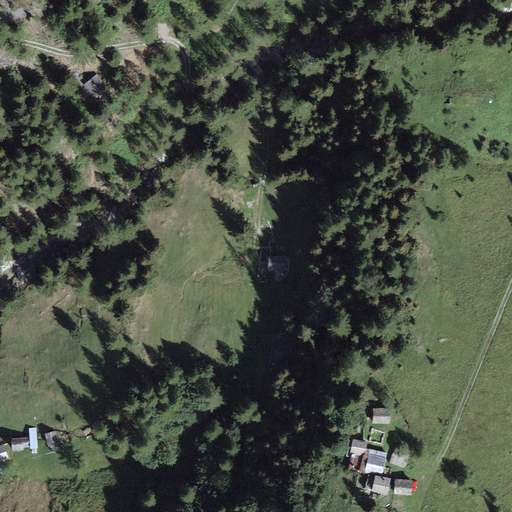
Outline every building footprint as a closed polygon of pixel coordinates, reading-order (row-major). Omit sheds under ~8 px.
[(106,87),(96,74),(84,83),(94,97),(106,87)] [(283,257),(270,256),(269,270),(283,270),(283,257)] [(289,346),(277,343),(274,356),(287,358),(289,346)] [(389,408),(375,408),(375,422),(389,422),(389,408)] [(29,438),(13,439),(13,450),(22,449),(22,447),(36,446),(35,429),(29,429),(29,438)] [(54,432),(46,434),(49,445),(57,443),(54,432)] [(365,443),(353,440),(351,451),(353,451),(349,467),(381,474),(385,453),(364,448),(365,443)] [(408,454),(395,450),(390,463),(404,467),(408,454)] [(389,479),(370,475),(368,487),(373,488),(372,490),(386,492),(389,479)] [(410,481),(396,480),(395,492),(410,493),(410,481)]
